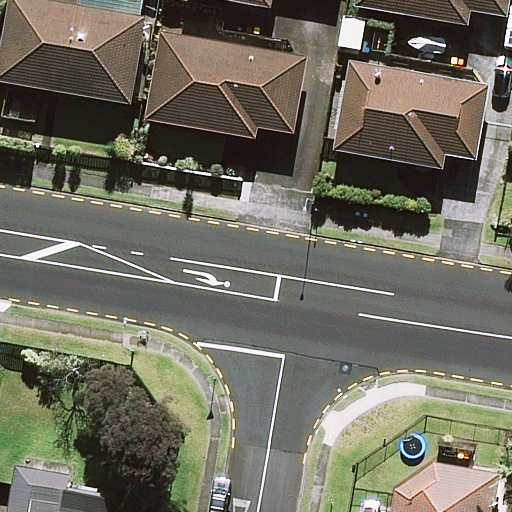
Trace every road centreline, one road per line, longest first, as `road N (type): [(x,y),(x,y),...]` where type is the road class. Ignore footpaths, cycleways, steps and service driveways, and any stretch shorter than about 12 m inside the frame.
road 1 (tertiary): [(0,243),(295,294)]
road 2 (residential): [(295,294),(258,511)]
road 3 (tertiary): [(295,294),(511,333)]
